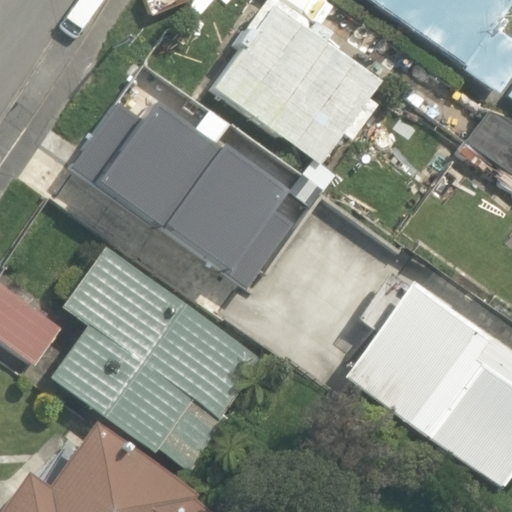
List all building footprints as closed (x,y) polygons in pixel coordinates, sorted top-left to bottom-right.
[(511,67),(511,37),(493,25),(509,0),(350,0),(453,66),(451,69),(493,97),(511,67)] [(313,166),(332,137),(348,147),(388,88),(365,72),(264,4),(204,92),(313,166)] [(511,73),(462,147),(511,181),(511,73)] [(126,81),(93,134),(199,201),(233,148),(126,81)] [(261,359),(96,257),(59,316),(85,333),(48,393),(187,479),(261,359)] [(511,355),(401,281),(332,383),(493,491),(503,477),(511,482),(511,355)] [(0,287),(0,346),(28,364),(55,322),(0,287)] [(204,511),(56,421),(0,511),(204,511)]
